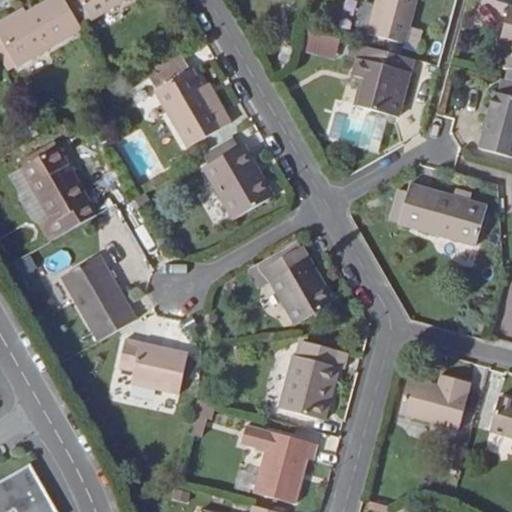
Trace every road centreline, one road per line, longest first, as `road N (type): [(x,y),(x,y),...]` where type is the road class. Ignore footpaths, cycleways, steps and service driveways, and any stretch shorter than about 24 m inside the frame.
road 1 (residential): [(327,207),(209,0)]
road 2 (residential): [(346,511),(393,326)]
road 3 (residential): [(177,292),(327,207)]
road 4 (residential): [(393,326),(327,207)]
road 5 (residential): [(438,144),(327,207)]
road 6 (residential): [(511,360),(393,326)]
